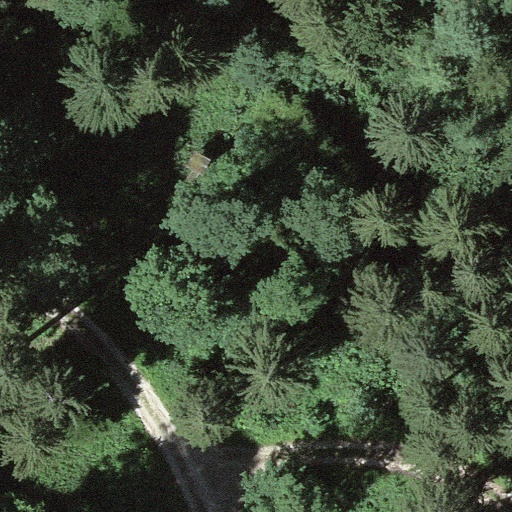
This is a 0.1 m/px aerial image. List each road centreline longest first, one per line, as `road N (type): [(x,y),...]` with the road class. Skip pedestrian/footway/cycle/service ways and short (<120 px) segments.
road 1 (track): [(181,453),(383,441),(511,493)]
road 2 (track): [(208,511),(181,453),(0,320)]
